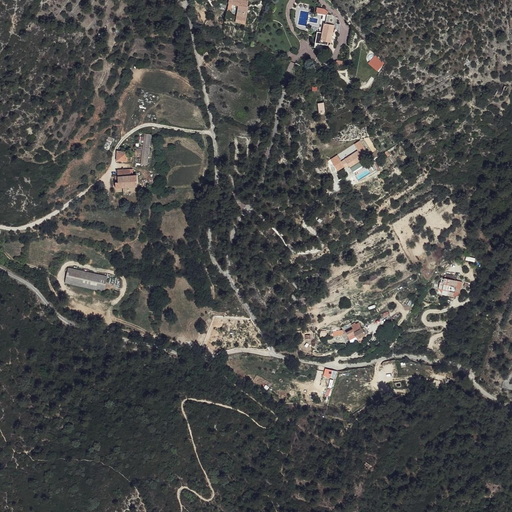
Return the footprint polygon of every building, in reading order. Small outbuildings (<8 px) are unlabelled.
[(250,2),(239,0),(231,0),(230,7),(234,7),(239,8),(237,22),(248,23),(249,10),(248,10),(250,2)] [(317,7),(316,12),(326,15),(328,10),(317,7)] [(335,17),(330,17),(329,22),(328,25),(327,25),(325,35),(324,35),(320,34),(319,45),(328,47),(332,48),(332,44),(334,44),(337,32),(342,33),(344,25),(340,19),(335,19),(335,17)] [(328,47),(319,45),(318,50),(322,51),(322,54),(326,54),(328,47)] [(385,63),(375,55),(372,59),(381,68),(385,63)] [(147,164),(151,134),(144,133),(140,163),(147,164)] [(334,166),(336,169),(343,165),(347,163),(350,168),(363,160),(361,157),(367,153),(362,144),(357,148),(358,150),(341,161),(337,155),(335,157),(337,160),(333,162),(335,165),(334,166)] [(128,152),(117,152),(117,161),(128,161),(128,152)] [(347,163),(343,165),(349,174),(353,172),(350,168),(347,163)] [(132,169),(117,169),(117,175),(117,178),(114,179),(114,187),(136,187),(135,174),(132,174),(132,169)] [(107,278),(69,269),(66,284),(104,293),(107,278)] [(458,273),(443,270),(441,278),(445,279),(443,285),(456,288),(458,277),(457,277),(458,273)] [(362,329),(359,324),(351,328),(351,330),(346,333),(350,340),(356,338),(358,340),(366,334),(364,329),(362,329)] [(333,371),(326,368),(324,375),(331,377),(333,371)]
